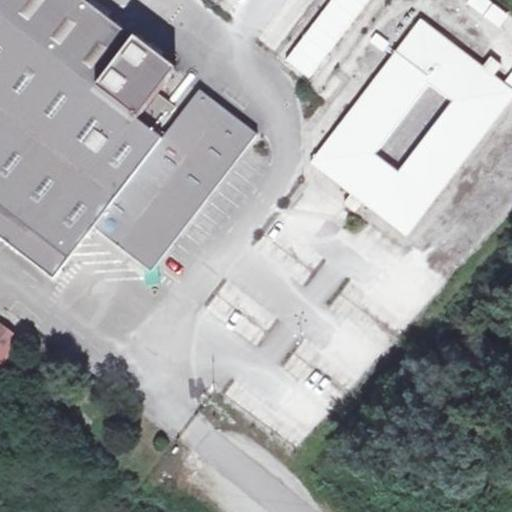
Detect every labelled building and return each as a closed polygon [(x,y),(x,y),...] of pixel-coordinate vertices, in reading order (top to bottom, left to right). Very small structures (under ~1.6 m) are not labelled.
[(0,0),(0,237),(52,278),(91,227),(145,268),(146,272),(156,271),(155,267),(157,266),(258,135),(200,90),(162,139),(156,134),(175,109),(158,95),(176,71),(82,0),(0,0)] [(329,0),(283,63),(308,82),(368,0),(329,0)] [(418,22),(308,167),(349,198),(342,207),(352,215),(360,206),(405,240),(511,98),(511,93),(492,79),(480,70),(418,22)] [(480,70),(492,79),(498,71),(487,62),(480,70)] [(303,285),(311,273),(262,237),(253,249),(303,285)] [(317,276),(337,288),(345,274),(326,263),(317,276)] [(254,348),(277,320),(228,280),(205,309),(254,348)] [(6,312),(0,318),(0,324),(20,339),(28,329),(6,312)] [(0,368),(22,341),(20,339),(0,324),(0,368)] [(93,380),(84,392),(104,407),(113,395),(93,380)]
